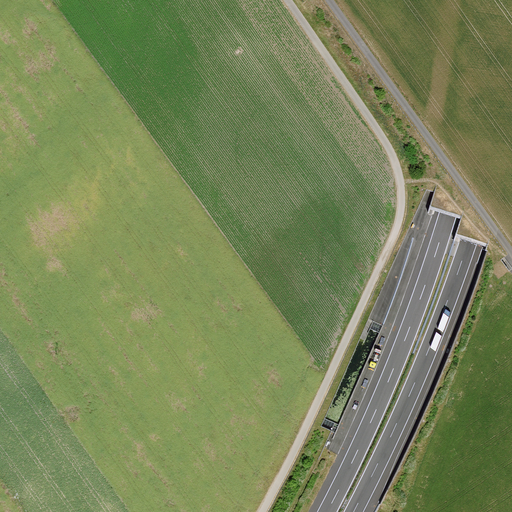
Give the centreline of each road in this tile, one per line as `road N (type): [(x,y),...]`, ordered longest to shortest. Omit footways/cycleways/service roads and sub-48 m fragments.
road 1 (track): [(287,0),(388,147),(401,209),(262,511)]
road 2 (motorway): [(499,0),(471,129),(422,290),(326,511)]
road 3 (motorway): [(355,511),(445,307),(511,83)]
road 4 (track): [(511,252),(329,0)]
